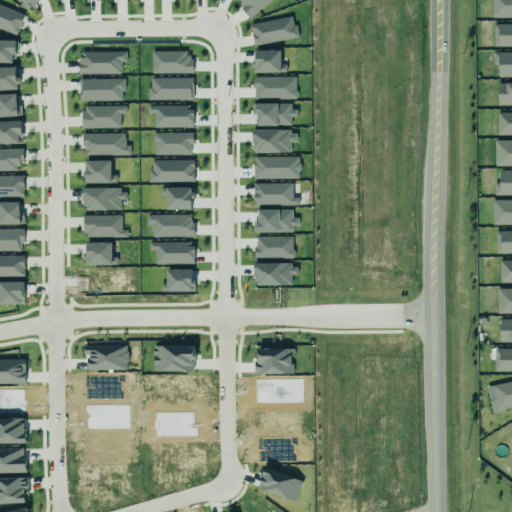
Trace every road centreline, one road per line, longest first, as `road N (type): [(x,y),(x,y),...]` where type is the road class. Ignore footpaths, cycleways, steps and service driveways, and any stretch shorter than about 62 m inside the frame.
road 1 (residential): [(220,323),(213,39),(205,31),(46,31),(47,326)]
road 2 (residential): [(0,333),(47,326),(55,511),(217,486),(220,323)]
road 3 (tertiary): [(431,0),(435,511)]
road 4 (residential): [(220,323),(434,318)]
road 5 (residential): [(47,326),(220,323)]
